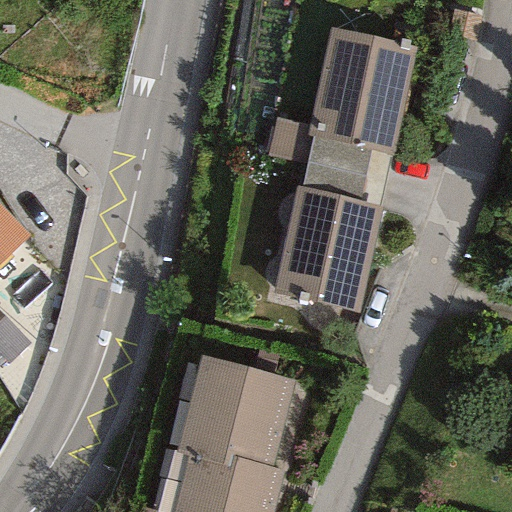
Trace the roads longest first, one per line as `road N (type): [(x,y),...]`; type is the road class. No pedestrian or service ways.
road 1 (residential): [(335,511),(455,213),(507,0)]
road 2 (tertiary): [(152,153),(103,351),(66,436),(20,511)]
road 3 (residential): [(152,153),(70,133),(0,102)]
road 4 (tertiary): [(179,0),(152,153)]
